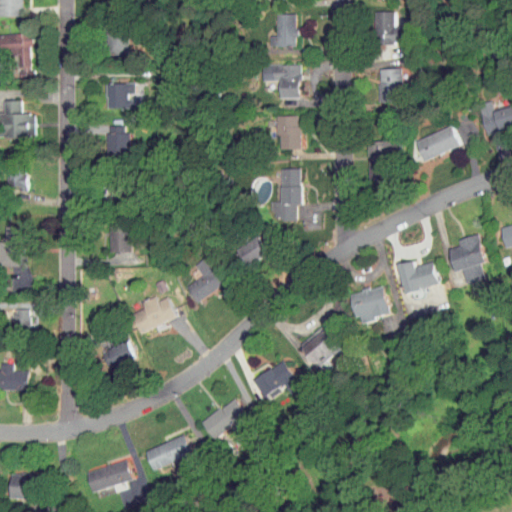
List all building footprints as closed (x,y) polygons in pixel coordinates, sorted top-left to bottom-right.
[(12,0),(0,0),(0,9),(13,9),(12,0)] [(384,4),(364,5),(365,37),(393,36),(393,19),(384,19),(384,4)] [(259,40),(285,39),(285,7),(265,7),(266,29),(259,29),(259,40)] [(118,17),(95,16),(94,47),(116,48),(118,17)] [(18,40),(22,40),(21,26),(0,27),(0,46),(5,46),(6,69),(20,68),(18,40)] [(290,58),(252,58),(252,73),(269,74),(269,91),(290,91),(290,58)] [(369,61),(369,96),(392,95),(391,61),(369,61)] [(96,101),(123,100),(123,90),(124,90),(124,76),(96,77),(96,101)] [(0,130),(23,130),(23,107),(10,107),(10,93),(0,93),(0,130)] [(476,127),(510,117),(505,99),(483,105),(480,94),(468,98),(476,127)] [(265,109),(266,129),(269,129),(269,142),(290,142),(289,108),(265,109)] [(117,120),(97,119),(97,143),(117,143),(117,120)] [(412,153),(450,141),(444,120),(406,132),(412,153)] [(359,176),(381,175),(381,134),(358,134),(359,176)] [(270,162),(270,195),(259,195),(260,214),(285,214),(285,198),(291,198),(290,162),(270,162)] [(99,175),(98,192),(117,193),(118,176),(99,175)] [(496,240),(511,236),(511,215),(491,221),(496,240)] [(122,244),(121,217),(100,217),(101,245),(122,244)] [(0,259),(14,260),(16,220),(0,220),(0,259)] [(439,242),(446,265),(453,263),(457,278),(475,273),(470,257),(476,255),(468,227),(447,233),(449,239),(439,242)] [(236,258),(259,249),(252,230),(229,239),(236,258)] [(183,258),(191,270),(176,280),(186,296),(218,276),(200,248),(183,258)] [(405,259),(404,253),(388,257),(395,286),(430,278),(425,255),(405,259)] [(346,311),(351,309),(352,315),(380,309),(373,279),(340,286),(346,311)] [(131,327),(167,312),(158,290),(147,295),(145,290),(131,295),(134,302),(122,307),(131,327)] [(19,303),(4,302),(3,321),(18,322),(19,303)] [(290,339),(313,364),(319,358),(316,355),(333,339),(313,318),(290,339)] [(96,337),(89,340),(97,360),(124,350),(118,335),(99,342),(96,337)] [(243,374),(255,392),(275,380),(280,387),(290,381),(272,354),(243,374)] [(2,364),(3,357),(0,356),(0,383),(18,383),(18,364),(2,364)] [(221,419),(225,424),(239,412),(223,391),(192,416),(205,432),(221,419)] [(182,448),(174,428),(135,444),(144,464),(182,448)] [(76,466),(82,485),(122,473),(116,454),(76,466)] [(0,491),(22,492),(22,467),(0,467),(0,491)]
